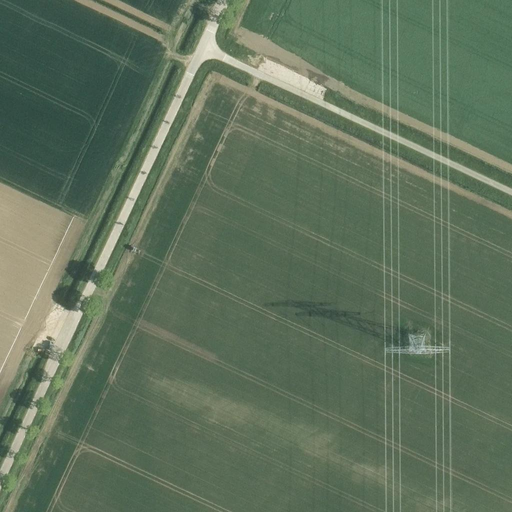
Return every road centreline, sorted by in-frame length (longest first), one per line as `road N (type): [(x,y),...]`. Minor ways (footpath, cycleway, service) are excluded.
road 1 (unclassified): [(0,478),(204,46)]
road 2 (unclassified): [(204,46),(511,193)]
